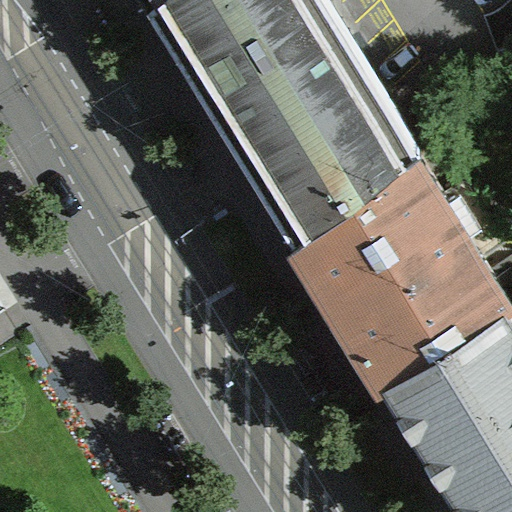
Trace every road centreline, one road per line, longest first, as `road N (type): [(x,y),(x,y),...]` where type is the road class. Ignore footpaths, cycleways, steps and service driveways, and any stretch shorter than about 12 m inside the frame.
road 1 (secondary): [(360,511),(34,0)]
road 2 (secondary): [(0,88),(261,511)]
